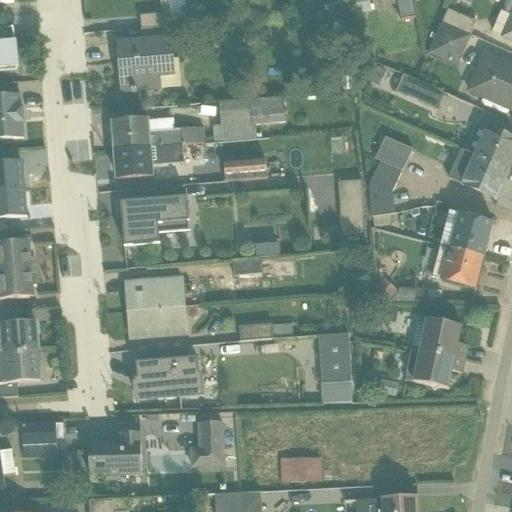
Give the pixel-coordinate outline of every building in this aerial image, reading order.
[(157,0),(160,15),(178,12),(176,0),(157,0)] [(511,8),(498,41),(511,47),(511,8)] [(446,65),(460,35),(430,20),(416,51),(446,65)] [(0,74),(14,74),(11,34),(0,34),(0,74)] [(370,42),(373,62),(406,58),(403,37),(370,42)] [(170,94),(167,40),(111,43),(114,97),(170,94)] [(463,95),(511,116),(511,69),(480,56),(463,95)] [(393,73),(386,88),(426,109),(433,94),(393,73)] [(0,144),(23,144),(21,100),(0,100),(0,144)] [(188,116),(207,115),(206,103),(188,104),(188,116)] [(277,104),(215,109),(217,142),(252,139),(250,117),(267,116),(269,136),(279,136),(277,104)] [(106,130),(109,161),(148,157),(145,126),(106,130)] [(385,190),(404,139),(376,129),(364,160),(375,164),(368,184),(385,190)] [(511,145),(482,131),(469,158),(506,176),(511,163),(511,145)] [(261,147),(217,153),(220,175),(263,170),(261,147)] [(112,189),(150,185),(148,157),(109,161),(112,189)] [(456,186),(493,203),(506,176),(469,158),(456,186)] [(0,196),(27,194),(24,165),(0,167),(0,196)] [(327,183),(332,237),(354,235),(349,181),(327,183)] [(29,222),(27,194),(0,196),(0,235),(8,235),(7,224),(29,222)] [(186,227),(183,202),(114,209),(118,252),(157,248),(155,230),(186,227)] [(447,217),(437,254),(479,265),(489,228),(447,217)] [(0,249),(0,278),(30,277),(28,248),(0,249)] [(280,260),(280,248),(256,249),(257,262),(280,260)] [(429,285),(471,296),(479,265),(437,254),(429,285)] [(262,278),(261,263),(233,266),(234,280),(262,278)] [(0,306),(31,304),(30,277),(0,278),(0,306)] [(185,289),(184,283),(127,288),(129,315),(187,311),(186,300),(192,299),(191,288),(185,289)] [(187,311),(129,315),(131,343),(189,338),(187,311)] [(420,326),(414,357),(450,364),(456,333),(420,326)] [(0,329),(0,361),(36,359),(33,327),(0,329)] [(294,340),(293,328),(273,330),(272,327),(239,330),(241,346),(274,343),(273,342),(294,340)] [(348,340),(319,341),(323,407),(353,406),(348,340)] [(407,388),(443,396),(450,364),(414,357),(407,388)] [(0,393),(38,391),(36,359),(0,361),(0,393)] [(137,403),(204,398),(202,378),(199,377),(198,362),(137,367),(138,383),(135,383),(137,403)] [(178,447),(178,471),(219,470),(218,422),(185,422),(185,447),(178,447)] [(84,476),(141,478),(142,433),(117,432),(117,444),(85,443),(84,476)] [(51,457),(51,442),(12,443),(12,457),(51,457)] [(15,480),(53,472),(50,455),(11,463),(15,480)] [(308,461),(267,461),(267,483),(308,483),(308,461)] [(204,495),(203,511),(248,511),(248,494),(204,495)] [(345,511),(369,511),(369,499),(345,500),(345,511)] [(416,511),(416,499),(378,499),(378,511),(416,511)] [(107,511),(108,501),(78,501),(77,511),(107,511)]
